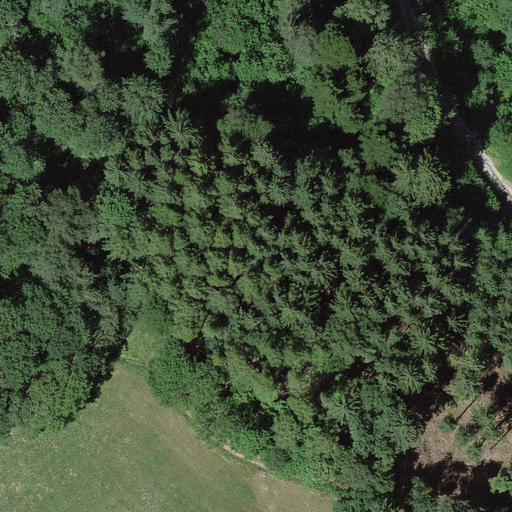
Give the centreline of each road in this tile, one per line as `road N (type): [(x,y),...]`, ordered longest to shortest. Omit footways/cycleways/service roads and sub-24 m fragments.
road 1 (track): [(389,511),(358,490),(242,450),(185,406),(147,339),(106,237),(0,65)]
road 2 (track): [(404,0),(423,60),(511,203)]
